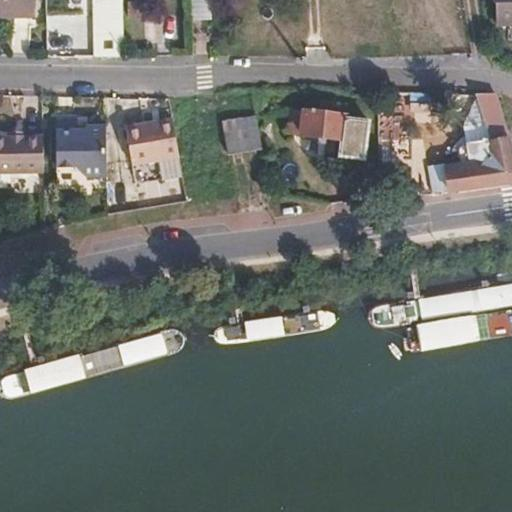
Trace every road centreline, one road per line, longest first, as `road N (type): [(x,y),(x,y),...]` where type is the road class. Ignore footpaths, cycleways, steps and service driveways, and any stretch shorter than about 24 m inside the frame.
road 1 (residential): [(0,292),(138,260),(511,208)]
road 2 (residential): [(0,77),(228,73),(511,85)]
